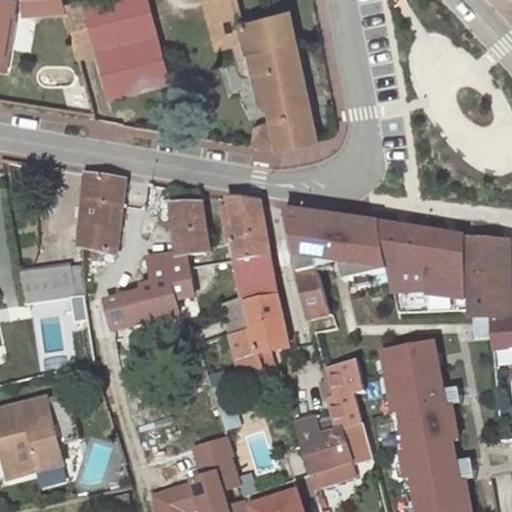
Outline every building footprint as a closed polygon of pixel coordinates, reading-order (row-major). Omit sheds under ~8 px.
[(6,0),(0,0),(0,71),(2,72),(13,1),(6,0)] [(170,81),(148,0),(93,0),(86,2),(100,54),(111,97),(170,81)] [(239,12),(235,0),(206,0),(212,18),(239,12)] [(100,54),(86,2),(66,7),(80,59),(100,54)] [(289,11),(241,22),(248,53),(296,42),(289,11)] [(239,12),(212,18),(219,48),(232,45),(236,59),(239,70),(241,73),(245,77),(254,74),(248,53),(241,22),(239,12)] [(278,149),(321,140),(296,42),(248,53),(254,74),(261,104),(269,102),(274,122),(267,125),(273,147),(277,147),(278,149)] [(255,146),(273,147),(267,125),(258,128),(255,146)] [(126,182),(87,175),(86,248),(113,257),(126,182)] [(242,203),(230,201),(231,208),(222,209),(228,245),(236,244),(239,262),(272,257),(263,206),(257,204),(242,203)] [(212,253),(204,205),(174,205),(179,255),(150,259),(153,281),(150,282),(151,288),(154,287),(155,285),(191,277),(188,257),(212,253)] [(324,218),(285,213),(293,254),(299,274),(319,271),(320,271),(321,271),(320,264),(342,259),(347,283),(391,273),(381,226),(375,225),(341,220),(325,224),(324,218)] [(401,229),(381,226),(391,273),(396,295),(417,294),(422,294),(465,300),(466,240),(466,238),(447,236),(412,231),(401,229)] [(503,243),(471,241),(473,319),(490,319),(492,341),(494,353),(511,351),(511,307),(511,245),(503,243)] [(275,277),(272,257),(239,262),(236,262),(241,283),(275,277)] [(86,296),(83,267),(73,268),(72,266),(21,273),(25,304),(71,298),(86,296)] [(319,271),(299,274),(310,323),(325,320),(332,318),(320,271),(319,271)] [(194,296),(191,277),(155,285),(154,287),(151,288),(144,290),(144,293),(119,300),(127,328),(180,315),(176,299),(194,296)] [(279,297),(275,277),(241,283),(245,301),(245,303),(279,297)] [(90,323),(86,296),(71,298),(75,326),(90,323)] [(287,341),(279,297),(245,303),(251,331),(232,337),(231,337),(243,379),(264,373),(259,354),(289,350),(287,341)] [(104,334),(127,328),(119,300),(96,305),(104,334)] [(245,303),(245,301),(224,307),(232,337),(251,331),(245,303)] [(332,318),(325,320),(329,331),(337,329),(332,318)] [(490,319),(473,319),(473,341),(492,341),(490,319)] [(202,348),(207,346),(202,336),(198,337),(202,348)] [(435,346),(384,355),(395,416),(401,415),(408,453),(402,455),(408,482),(412,481),(418,511),(471,511),(466,483),(461,484),(454,444),(459,443),(452,408),(445,409),(443,401),(445,400),(435,346)] [(315,419),(296,426),(311,476),(353,463),(348,443),(345,431),(364,426),(358,406),(355,396),(366,393),(358,362),(350,363),(327,370),(336,399),(329,401),(337,433),(321,437),(315,419)] [(336,399),(327,370),(324,371),(322,371),(325,382),(319,385),(324,402),(329,401),(336,399)] [(229,388),(214,392),(224,425),(240,421),(229,388)] [(71,395),(48,401),(59,447),(82,441),(71,395)] [(0,437),(6,436),(16,477),(64,466),(59,447),(48,401),(0,412),(0,437)] [(240,421),(224,425),(226,429),(241,424),(240,421)] [(0,439),(10,479),(16,477),(6,436),(0,437),(0,439)] [(195,486),(155,498),(159,511),(191,511),(201,509),(202,511),(250,511),(246,497),(247,496),(232,445),(197,455),(205,479),(194,482),(195,486)] [(303,511),(298,494),(252,508),(253,511),(303,511)] [(119,511),(132,508),(128,495),(112,500),(115,511),(119,511)]
